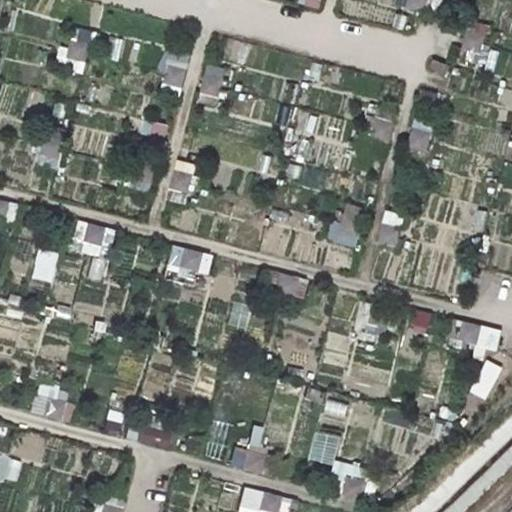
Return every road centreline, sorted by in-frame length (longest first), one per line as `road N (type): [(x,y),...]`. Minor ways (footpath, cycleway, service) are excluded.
road 1 (track): [(504,320),(0,192)]
road 2 (track): [(0,412),(341,501)]
road 3 (unknown): [(153,230),(212,7)]
